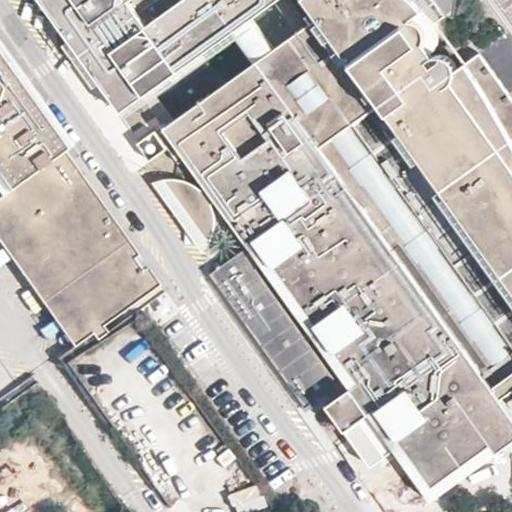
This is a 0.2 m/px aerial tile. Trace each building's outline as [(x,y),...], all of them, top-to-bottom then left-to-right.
[(511,108),(476,58),(457,70),(454,63),(451,59),(446,56),(439,54),(431,53),(433,48),(435,42),(436,35),(435,27),(434,20),(445,12),(436,0),(41,0),(80,56),(121,113),(142,98),(150,92),(236,30),(254,17),(277,0),(303,0),(318,20),(277,49),(259,62),(174,124),(166,130),(208,189),(216,201),(220,206),(252,250),(347,383),(351,388),(353,391),(328,407),(347,434),(370,419),(422,485),(435,502),(511,445),(511,408),(505,400),(511,394),(511,108)] [(436,0),(445,12),(452,15),(454,0),(436,0)] [(236,30),(259,62),(277,49),(254,17),(236,30)] [(65,150),(24,91),(0,58),(0,183),(6,192),(65,150)] [(174,124),(150,92),(142,98),(166,130),(174,124)] [(160,283),(65,150),(6,192),(0,183),(0,241),(74,345),(92,332),(103,324),(160,283)] [(212,204),(216,201),(208,189),(206,191),(201,189),(195,185),(186,181),(179,179),(171,178),(167,179),(189,210),(212,242),(214,237),(214,229),(214,222),(214,216),(213,210),(212,204)] [(347,383),(252,250),(210,280),(306,412),(312,408),(347,383)] [(107,331),(103,324),(92,332),(96,339),(107,331)]
